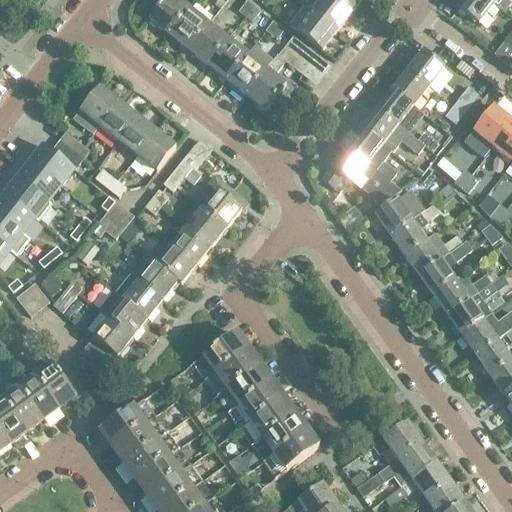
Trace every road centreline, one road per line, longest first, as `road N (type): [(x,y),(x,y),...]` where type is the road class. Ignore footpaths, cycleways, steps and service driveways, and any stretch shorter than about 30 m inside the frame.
road 1 (residential): [(511,499),(301,215)]
road 2 (residential): [(335,431),(237,294),(301,215)]
road 3 (residential): [(274,180),(79,28)]
road 4 (residential): [(274,180),(412,8)]
road 5 (residential): [(113,511),(72,455),(0,507)]
road 6 (residential): [(511,87),(412,8)]
road 7 (residential): [(0,126),(79,28)]
